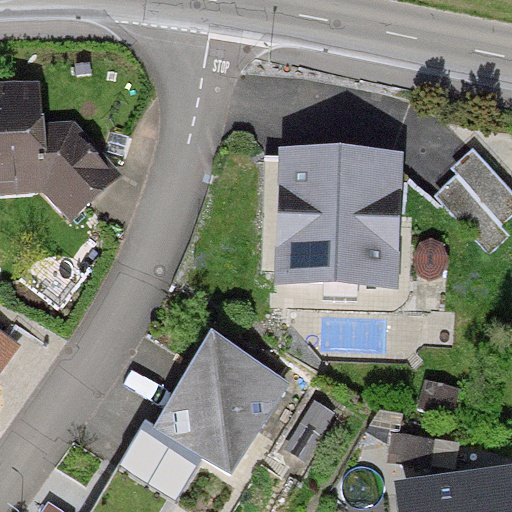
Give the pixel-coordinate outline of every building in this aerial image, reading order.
[(41,80),(0,82),(0,193),(40,191),(38,153),(45,153),(43,121),(41,80)] [(75,119),(43,121),(45,153),(38,153),(40,191),(72,221),(121,174),(75,119)] [(279,147),(275,283),(399,288),(404,151),(279,147)] [(511,214),(511,189),(474,148),(452,168),(459,175),(435,197),(489,255),(510,235),(501,225),(511,214)] [(155,424),(153,428),(202,457),(231,473),(290,382),(212,328),(155,424)] [(0,374),(21,344),(0,329),(0,374)] [(176,501),(202,457),(153,428),(155,424),(146,419),(118,466),(176,501)] [(459,441),(391,433),(388,461),(456,469),(459,441)] [(511,511),(511,464),(394,480),(398,511),(511,511)]
